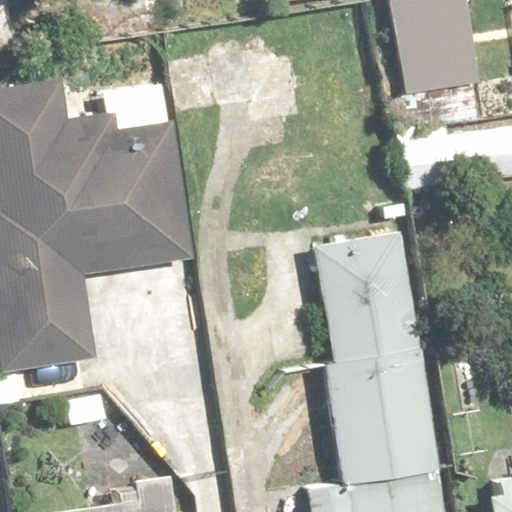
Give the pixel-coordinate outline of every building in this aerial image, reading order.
[(162,0),(99,0),(102,23),(84,24),(87,80),(172,74),(169,19),(163,19),(162,0)] [(296,0),(211,0),(217,55),(302,45),(296,0)] [(388,0),(316,0),(314,0),(336,133),(407,121),(388,0)] [(511,71),(459,77),(466,150),(511,145),(511,71)] [(0,402),(33,398),(22,306),(132,292),(113,149),(3,163),(0,139),(0,402)] [(511,204),(505,154),(367,173),(376,237),(511,218),(511,204)] [(272,511),(373,511),(347,274),(248,285),(272,511)] [(511,511),(511,471),(498,474),(502,511),(511,511)]
